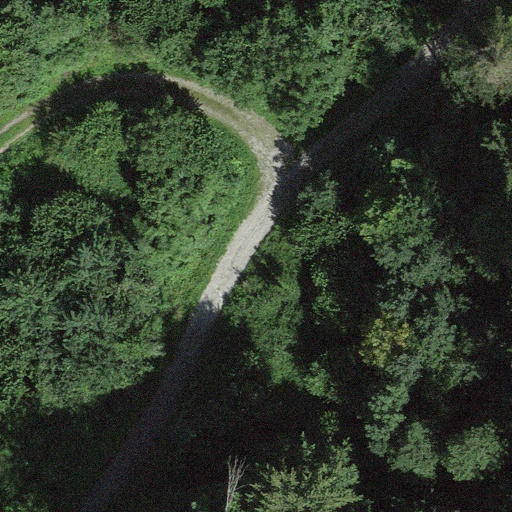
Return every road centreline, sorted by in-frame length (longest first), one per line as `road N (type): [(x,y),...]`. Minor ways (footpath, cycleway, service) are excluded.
road 1 (track): [(90,511),(126,466),(293,175),(416,74),(490,0)]
road 2 (track): [(293,175),(238,123),(184,89),(115,86),(46,112),(0,144)]
